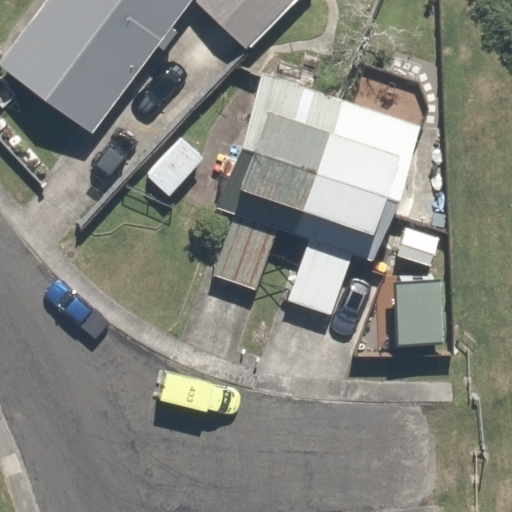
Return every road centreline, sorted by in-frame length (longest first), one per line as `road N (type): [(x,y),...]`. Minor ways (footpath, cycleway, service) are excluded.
road 1 (residential): [(389,463),(112,490)]
road 2 (residential): [(112,490),(82,392),(0,284)]
